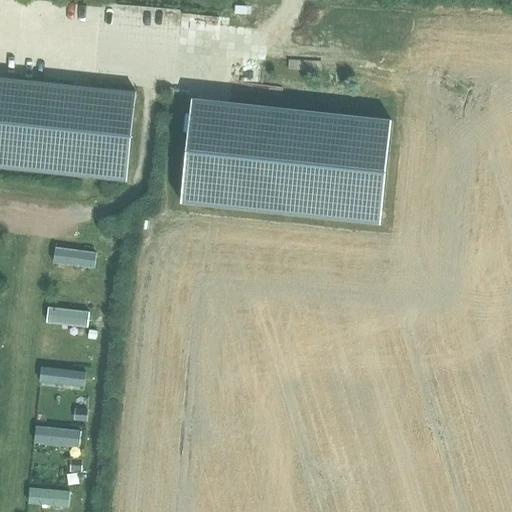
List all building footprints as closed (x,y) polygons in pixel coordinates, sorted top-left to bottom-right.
[(133,93),(0,78),(0,168),(123,182),(133,93)] [(192,103),(182,199),(381,221),(392,124),(192,103)] [(55,250),(56,265),(77,265),(76,250),(55,250)] [(92,289),(90,301),(99,302),(101,290),(92,289)] [(63,317),(59,299),(48,302),(52,320),(63,317)] [(85,350),(83,361),(92,362),(94,351),(85,350)] [(39,370),(49,371),(50,352),(40,352),(39,370)] [(37,402),(36,423),(54,424),(56,404),(37,402)] [(79,409),(78,420),(87,421),(88,409),(79,409)] [(71,458),(70,472),(82,472),(83,459),(71,458)]
